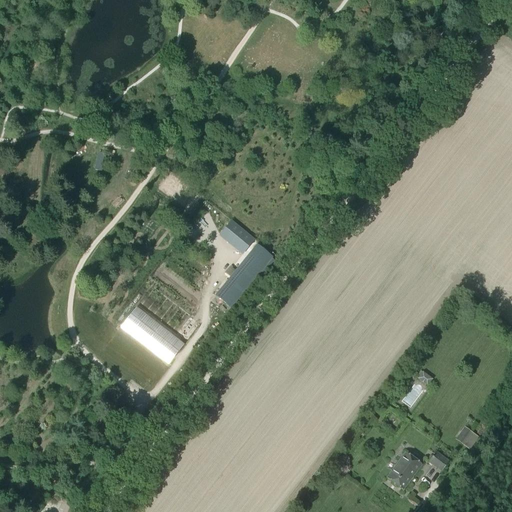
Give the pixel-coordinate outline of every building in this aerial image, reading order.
[(249,240),(232,226),(225,235),(241,249),(249,240)] [(248,254),(212,297),(230,312),(266,269),(248,254)] [(168,366),(184,345),(136,308),(121,329),(168,366)] [(470,450),(478,437),(463,426),(459,430),(462,432),(456,440),(470,450)] [(442,473),(450,462),(436,452),(428,463),(442,473)] [(403,490),(421,465),(405,453),(387,478),(403,490)]
